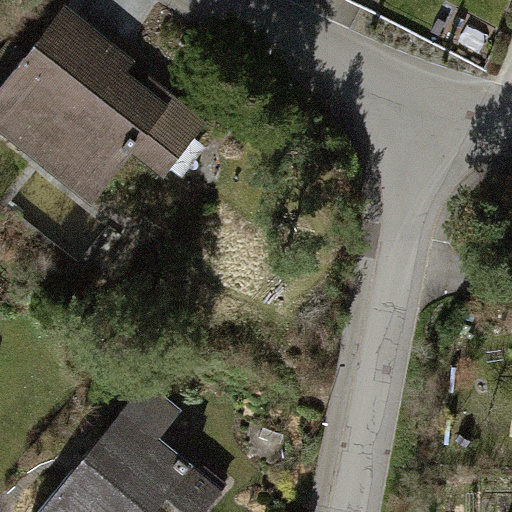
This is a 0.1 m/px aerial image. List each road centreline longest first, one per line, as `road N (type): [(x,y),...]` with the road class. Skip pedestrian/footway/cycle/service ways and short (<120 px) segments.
road 1 (residential): [(417,147),(342,511)]
road 2 (residential): [(224,0),(417,147)]
